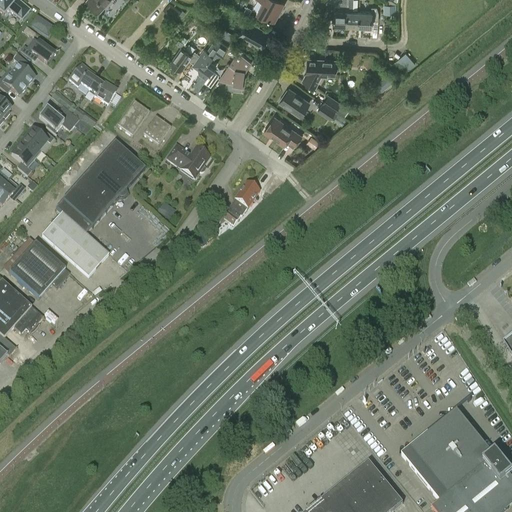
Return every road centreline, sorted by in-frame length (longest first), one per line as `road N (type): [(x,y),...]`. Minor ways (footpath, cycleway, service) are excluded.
road 1 (motorway): [(511,124),(306,293),(196,397),(95,511)]
road 2 (motorway): [(129,511),(254,376),(511,159)]
road 3 (residential): [(0,397),(181,237),(244,146)]
road 4 (unclassified): [(233,511),(238,484),(450,309)]
road 5 (unknown): [(511,477),(450,395),(380,438),(346,396)]
road 6 (residential): [(230,136),(87,33)]
road 7 (unclassified): [(450,309),(435,283),(441,249),(511,188)]
road 8 (residential): [(87,33),(0,149)]
